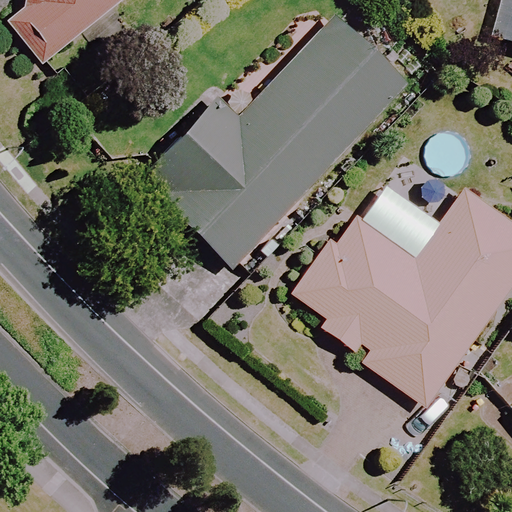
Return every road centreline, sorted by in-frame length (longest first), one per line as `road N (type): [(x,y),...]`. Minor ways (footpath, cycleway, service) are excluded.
road 1 (secondary): [(0,239),(150,389),(302,511)]
road 2 (secondary): [(163,511),(0,357)]
